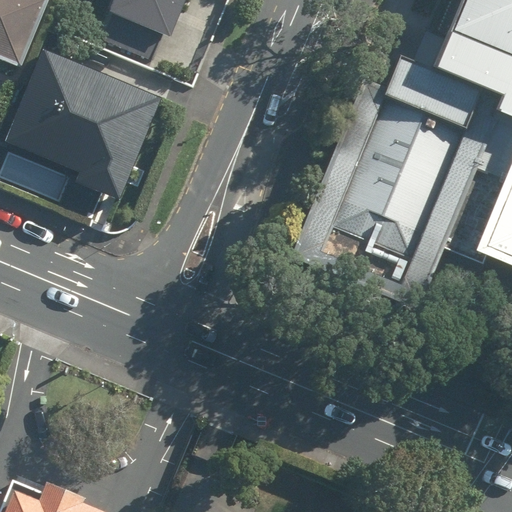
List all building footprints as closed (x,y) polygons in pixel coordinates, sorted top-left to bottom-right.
[(47,6),(30,0),(0,0),(0,67),(19,75),(47,6)] [(184,0),(113,0),(105,20),(166,45),(184,0)] [(227,0),(205,0),(199,16),(217,24),(227,0)] [(511,0),(448,0),(440,20),(437,28),(419,75),(414,89),(488,118),(502,123),(511,127),(511,0)] [(156,108),(38,58),(0,148),(0,152),(75,183),(72,192),(114,209),(156,108)] [(429,267),(437,251),(488,118),(414,89),(419,75),(389,63),(378,92),(355,84),(285,264),(342,286),(411,313),(429,267)] [(511,143),(467,262),(511,280),(511,143)] [(84,511),(95,486),(8,450),(0,469),(0,511),(84,511)]
